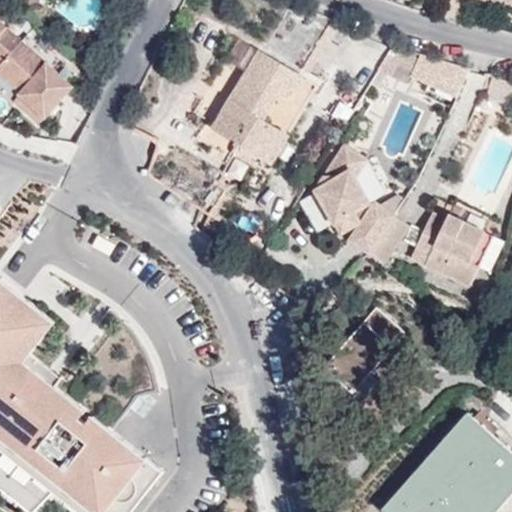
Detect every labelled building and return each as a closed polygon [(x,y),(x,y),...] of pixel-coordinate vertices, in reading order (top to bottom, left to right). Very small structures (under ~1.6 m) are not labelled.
[(41,127),(76,88),(0,20),(0,77),(18,94),(12,101),(41,127)] [(274,164),(320,86),(241,40),(229,61),(250,73),(215,129),(274,164)] [(419,73),(459,86),(464,72),(424,58),(419,73)] [(369,159),(347,144),(318,188),(343,230),(359,220),(361,221),(351,237),(373,251),(381,239),(397,214),(375,200),(372,205),(370,201),(373,199),(358,175),(369,159)] [(212,215),(229,190),(216,182),(198,207),(212,215)] [(403,218),(397,214),(381,239),(385,242),(396,230),(403,218)] [(475,261),(488,233),(468,223),(466,228),(458,224),(460,220),(453,216),(451,221),(436,214),(420,249),(435,255),(430,267),(475,288),(485,266),(475,261)] [(412,224),(403,218),(396,230),(385,242),(395,249),(412,224)] [(466,228),(468,223),(460,220),(458,224),(466,228)] [(498,237),(488,233),(475,261),(485,266),(498,237)] [(385,242),(381,239),(373,251),(375,253),(385,242)] [(395,249),(385,242),(375,253),(387,261),(395,249)] [(0,488),(30,511),(33,511),(54,491),(80,511),(132,511),(165,471),(102,422),(110,411),(121,419),(147,385),(161,391),(154,364),(142,341),(127,322),(112,309),(63,377),(31,353),(55,321),(0,278),(0,488)] [(355,394),(407,334),(379,309),(326,369),(355,394)] [(386,511),(387,511),(499,511),(511,498),(511,452),(495,438),(500,431),(481,415),(476,421),(469,416),(386,511)]
